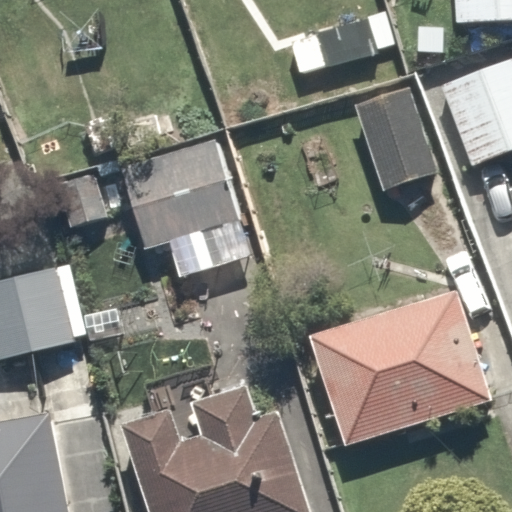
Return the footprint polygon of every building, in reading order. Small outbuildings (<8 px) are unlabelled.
[(511,0),(455,0),(457,36),(511,33),(511,0)] [(326,30),(265,51),(287,113),(347,92),(326,30)] [(511,54),(442,88),(484,174),(511,160),(511,54)] [(417,77),(351,104),(389,198),(455,171),(417,77)] [(217,141),(120,169),(144,249),(241,221),(217,141)] [(57,268),(0,280),(0,359),(74,343),(57,268)] [(474,304),(313,350),(343,454),(503,408),(474,304)] [(181,443),(171,411),(125,424),(151,511),(310,511),(280,413),(259,419),(249,385),(192,402),(203,436),(181,443)] [(67,511),(46,417),(0,424),(0,511),(67,511)]
